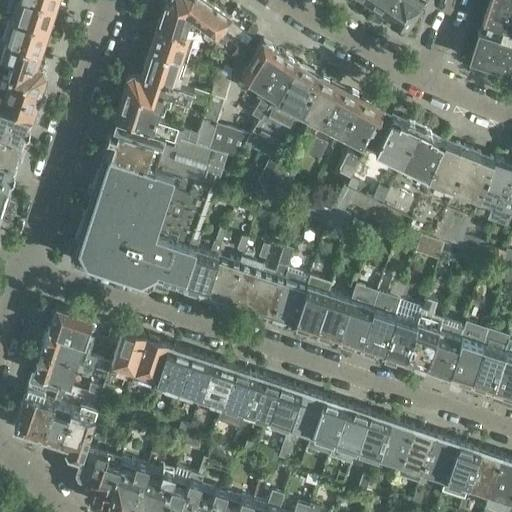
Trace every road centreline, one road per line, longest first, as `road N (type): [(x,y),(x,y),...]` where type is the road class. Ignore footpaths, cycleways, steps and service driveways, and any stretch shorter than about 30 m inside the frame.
road 1 (residential): [(24,262),(511,427)]
road 2 (residential): [(24,262),(110,0)]
road 3 (residential): [(289,0),(428,84)]
